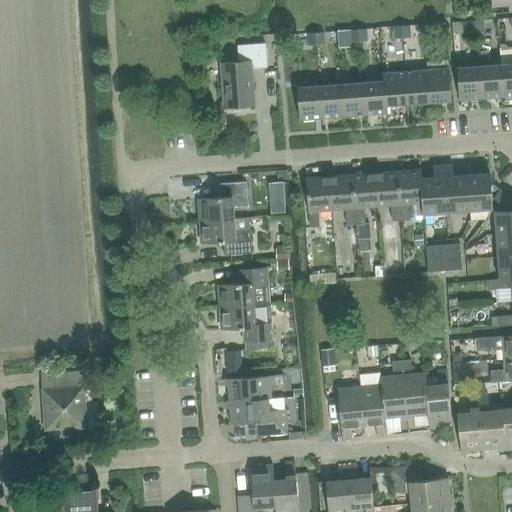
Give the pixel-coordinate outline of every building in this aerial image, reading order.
[(396,13),(395,25),(411,26),(411,14),(396,13)] [(483,20),(475,21),(476,32),(484,32),(483,20)] [(468,33),(476,32),(475,21),(467,22),(468,33)] [(447,23),(436,24),(437,35),(448,35),(447,23)] [(410,26),(401,27),(402,38),(411,37),(410,26)] [(394,39),(402,38),(401,27),(394,27),(394,39)] [(351,42),(360,41),(359,30),(350,31),(351,42)] [(367,30),(359,30),(360,41),(367,41),(367,30)] [(308,45),(316,45),(315,33),(307,34),(308,45)] [(324,33),(315,33),(316,45),(324,44),(324,33)] [(252,68),(267,67),(265,43),(237,45),(239,62),(221,63),(224,108),(255,105),(252,68)] [(503,96),(511,95),(511,63),(501,64),(503,96)] [(481,98),(503,96),(501,64),(479,66),(481,98)] [(459,100),(481,98),(479,66),(457,68),(459,100)] [(427,70),(429,102),(451,100),(449,68),(427,70)] [(407,104),(429,102),(427,70),(405,72),(407,104)] [(385,105),(387,105),(407,104),(405,72),(383,73),(383,81),(385,105)] [(387,112),(387,105),(385,105),(383,81),(363,82),(365,114),(387,112)] [(343,116),(365,114),(363,82),(341,84),(343,116)] [(322,118),(343,116),(341,84),(319,86),(322,118)] [(300,119),(322,118),(319,86),(297,87),(300,119)] [(421,169),(398,170),(402,220),(401,220),(401,222),(409,222),(408,218),(417,217),(416,215),(423,215),(422,202),(424,202),(422,178),(421,169)] [(398,170),(375,172),(378,206),(391,205),(392,221),(401,220),(402,220),(398,170)] [(375,172),(352,174),(356,224),(365,223),(364,207),(378,206),(375,172)] [(439,177),(422,178),(424,202),(422,202),(423,215),(493,209),(491,185),(490,172),(448,175),(439,177)] [(352,174),(329,176),(331,209),(346,208),(347,224),(356,224),(352,174)] [(329,176),(306,177),(309,212),(310,227),(320,226),(318,210),(331,209),(329,176)] [(249,205),(245,205),(243,182),(215,184),(216,197),(195,199),(197,222),(232,219),(250,217),(249,205)] [(495,185),(491,185),(493,209),(506,195),(495,185)] [(43,323),(83,321),(76,191),(54,192),(55,206),(35,225),(37,250),(27,260),(44,277),(45,286),(31,286),(24,280),(14,280),(1,294),(2,311),(10,303),(15,307),(15,314),(5,324),(29,323),(28,306),(37,297),(41,301),(33,310),(42,309),(43,323)] [(511,199),(506,195),(493,209),(494,210),(511,209),(511,199)] [(511,209),(494,210),(499,279),(511,278),(511,209)] [(232,219),(197,222),(199,244),(221,242),(222,255),(250,253),(246,218),(232,219)] [(428,272),(462,269),(460,243),(426,246),(428,272)] [(239,283),(217,285),(219,307),(269,304),(267,291),(265,268),(238,271),(239,283)] [(511,278),(499,279),(495,280),(496,289),(511,287),(511,278)] [(453,307),(495,306),(494,290),(452,292),(453,307)] [(269,304),(219,307),(222,329),(243,327),(245,342),(272,339),(270,315),(269,304)] [(511,315),(498,316),(499,325),(511,324),(511,315)] [(241,331),(223,331),(223,360),(241,360),(241,331)] [(511,335),(488,337),(472,338),(473,353),(503,351),(504,359),(511,357),(511,335)] [(505,369),(491,370),(492,382),(511,380),(511,357),(504,359),(505,369)] [(382,360),(362,361),(362,371),(382,371),(382,360)] [(409,361),(399,362),(400,372),(410,371),(409,361)] [(399,362),(390,363),(391,373),(400,372),(399,362)] [(427,385),(426,385),(428,413),(430,426),(437,425),(437,422),(452,421),(447,370),(437,371),(439,384),(427,385)] [(45,429),(87,427),(84,371),(53,373),(54,387),(42,387),(45,429)] [(426,372),(404,374),(408,418),(415,418),(415,415),(428,413),(426,385),(427,385),(426,372)] [(404,374),(381,377),(381,384),(383,384),(386,417),(400,416),(401,419),(408,418),(404,374)] [(274,375),(226,378),(226,386),(229,386),(230,400),(230,401),(268,398),(271,398),(270,385),(274,385),(284,384),(283,375),(274,375)] [(381,384),(361,386),(364,424),(377,423),(378,436),(388,435),(386,417),(383,384),(381,384)] [(361,386),(338,388),(343,440),(353,439),(352,426),(364,424),(361,386)] [(506,450),(502,409),(489,410),(488,393),(478,394),(484,449),(498,447),(499,450),(506,450)] [(469,450),(484,449),(478,394),(469,395),(471,411),(458,413),(462,454),(469,453),(469,450)] [(230,400),(227,400),(228,408),(231,408),(232,423),(257,421),(258,435),(288,433),(287,409),(269,410),(268,398),(230,401),(230,400)] [(511,407),(502,409),(506,450),(511,449),(511,407)] [(276,506),(276,511),(299,511),(295,461),(285,462),(286,479),(275,480),(274,480),(276,506)] [(274,480),(275,480),(273,464),(266,465),(266,468),(251,469),(253,494),(239,495),(240,511),(264,511),(264,507),(276,506),(274,480)] [(348,466),(352,511),(374,511),(371,477),(358,478),(357,465),(348,466)] [(329,511),(352,511),(348,466),(338,467),(339,480),(326,481),(329,511)] [(412,503),(453,499),(452,492),(450,493),(448,477),(423,480),(422,466),(392,469),(394,493),(411,491),(412,503)] [(97,511),(96,490),(75,491),(75,495),(64,496),(65,508),(61,508),(61,511),(97,511)] [(412,503),(412,506),(400,507),(400,511),(451,511),(451,507),(454,506),(453,499),(412,503)]
